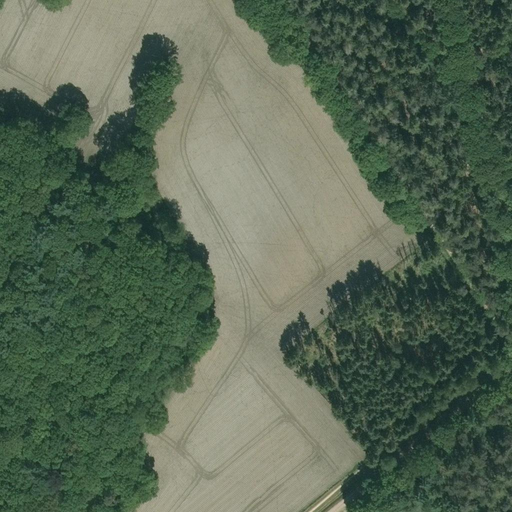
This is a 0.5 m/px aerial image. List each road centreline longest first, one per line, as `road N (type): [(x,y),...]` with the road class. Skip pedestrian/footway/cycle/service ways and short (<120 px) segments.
road 1 (track): [(288,0),(511,340)]
road 2 (track): [(511,361),(331,511)]
road 3 (track): [(400,0),(511,151)]
